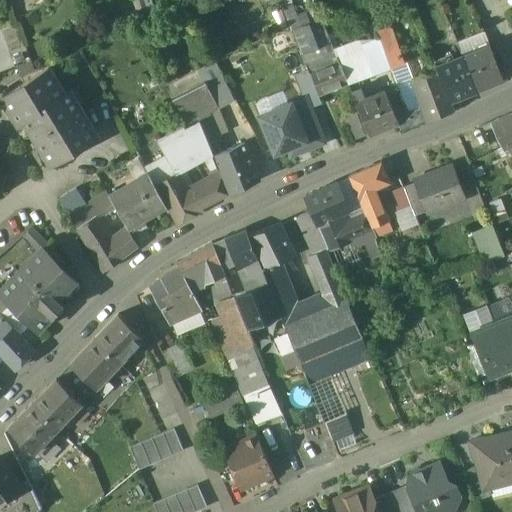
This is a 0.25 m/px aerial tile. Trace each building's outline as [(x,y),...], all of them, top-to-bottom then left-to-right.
[(321,16),(301,24),(299,19),(290,23),(301,52),(331,40),(321,16)] [(379,41),(337,56),(338,59),(348,83),(401,64),(389,30),(376,35),(379,41)] [(331,40),(301,52),(305,61),(334,50),(331,40)] [(490,45),(463,56),(477,90),(504,79),(490,45)] [(463,56),(437,66),(438,69),(450,100),(477,90),(463,56)] [(338,59),(309,71),(318,94),(348,83),(338,59)] [(321,102),(318,94),(309,71),(308,68),(296,73),(305,97),(309,107),(321,102)] [(64,94),(48,69),(1,99),(18,125),(23,122),(51,166),(94,139),(87,126),(89,125),(69,91),(64,94)] [(438,69),(413,80),(417,88),(412,90),(415,100),(420,98),(428,119),(453,110),(450,100),(438,69)] [(225,80),(208,88),(218,108),(234,99),(225,80)] [(205,81),(172,98),(186,124),(208,113),(218,108),(208,88),(205,81)] [(360,87),(351,91),(356,102),(361,99),(363,95),(360,87)] [(361,99),(356,102),(369,133),(397,122),(398,121),(394,110),(385,89),(361,99)] [(305,140),(308,147),(323,141),(309,107),(305,97),(291,103),(305,140)] [(291,103),(261,115),(275,152),(305,140),(291,103)] [(407,105),(394,110),(398,121),(397,122),(401,129),(415,124),(407,105)] [(511,113),(511,111),(490,121),(504,148),(508,146),(511,144),(511,113)] [(211,118),(208,113),(198,118),(199,121),(207,140),(212,138),(220,135),(213,118),(211,118)] [(357,114),(345,118),(353,140),(365,135),(357,114)] [(199,121),(185,128),(184,126),(157,140),(166,156),(176,172),(180,170),(181,171),(196,163),(213,154),(207,140),(199,121)] [(216,147),(212,138),(207,140),(213,154),(214,155),(220,152),(218,146),(216,147)] [(229,193),(260,180),(245,143),(220,152),(214,155),(220,171),(229,193)] [(213,154),(196,163),(205,179),(220,171),(214,155),(213,154)] [(166,156),(144,168),(149,176),(154,186),(158,184),(157,183),(176,172),(166,156)] [(381,162),(351,174),(367,213),(372,226),(389,219),(378,193),(375,186),(388,181),(388,180),(381,162)] [(451,163),(414,178),(415,180),(426,210),(427,211),(464,197),(451,163)] [(176,172),(157,183),(158,184),(179,223),(203,210),(202,207),(201,207),(192,191),(181,171),(180,170),(176,172)] [(205,179),(201,181),(204,185),(213,201),(229,193),(220,171),(205,179)] [(149,176),(108,196),(127,230),(129,232),(145,224),(143,218),(165,206),(154,186),(149,176)] [(330,183),(306,194),(307,197),(306,197),(311,210),(317,224),(337,214),(347,209),(335,181),(334,182),(333,180),(329,182),(330,183)] [(415,180),(403,185),(413,210),(414,214),(426,210),(415,180)] [(388,181),(375,186),(378,193),(390,185),(388,181)] [(204,185),(192,191),(201,207),(202,207),(213,201),(204,185)] [(86,207),(75,189),(57,200),(69,218),(86,207)] [(105,192),(88,205),(97,218),(114,207),(108,196),(105,192)] [(311,210),(294,217),(309,254),(325,247),(327,247),(322,235),(317,224),(311,210)] [(413,210),(392,218),(396,230),(418,222),(414,214),(413,210)] [(342,225),(322,235),(327,247),(347,238),(350,245),(364,239),(373,235),(375,233),(372,226),(367,213),(342,225)] [(337,214),(317,224),(322,235),(342,225),(337,214)] [(111,240),(97,218),(75,228),(103,273),(104,272),(123,260),(122,258),(137,246),(129,232),(127,230),(111,240)] [(280,222),(251,234),(262,263),(278,259),(293,254),(280,222)] [(492,222),(472,230),(485,262),(505,255),(492,222)] [(26,235),(36,248),(45,241),(36,228),(26,235)] [(246,228),(225,237),(238,268),(245,264),(257,258),(246,228)] [(373,235),(364,239),(371,256),(380,252),(373,235)] [(212,242),(177,262),(179,266),(190,287),(191,288),(209,280),(224,274),(212,242)] [(347,298),(325,247),(309,254),(325,292),(296,304),(278,259),(262,263),(286,323),(347,298)] [(42,248),(0,291),(0,297),(9,306),(30,327),(36,332),(61,307),(55,301),(75,281),(42,248)] [(257,258),(245,264),(251,278),(263,273),(257,258)] [(190,287),(179,266),(159,279),(149,287),(169,322),(202,307),(199,299),(191,288),(190,287)] [(263,273),(251,278),(254,286),(266,280),(263,273)] [(237,308),(224,274),(209,280),(224,313),(237,308)] [(254,286),(234,294),(248,328),(280,314),(266,280),(254,286)] [(347,298),(286,323),(301,360),(319,353),(343,343),(362,335),(347,298)] [(30,327),(9,306),(0,314),(0,315),(20,336),(30,327)] [(224,313),(211,318),(226,353),(252,343),(237,308),(224,313)] [(118,314),(94,340),(120,364),(144,339),(135,331),(139,327),(132,320),(128,324),(118,314)] [(511,314),(494,321),(511,366),(511,314)] [(0,354),(15,371),(35,352),(20,336),(0,315),(0,354)] [(511,366),(494,321),(473,330),(478,342),(489,371),(491,375),(511,366)] [(362,335),(343,343),(351,365),(371,356),(362,335)] [(120,364),(94,340),(70,365),(95,389),(120,364)] [(478,342),(466,346),(478,376),(489,371),(478,342)] [(181,343),(167,350),(179,375),(193,369),(181,343)] [(269,386),(252,343),(226,353),(256,423),(281,413),(269,386)] [(343,343),(319,353),(327,375),(331,373),(351,365),(343,343)] [(294,350),(283,354),(287,365),(299,361),(294,350)] [(319,353),(301,360),(309,381),(327,375),(319,353)] [(327,375),(309,381),(325,421),(347,413),(331,373),(327,375)] [(84,403),(58,378),(32,405),(58,430),(84,403)] [(235,384),(201,400),(209,417),(242,402),(235,384)] [(58,430),(32,405),(9,429),(35,454),(58,430)] [(175,428),(129,447),(139,470),(184,451),(175,428)] [(511,430),(486,438),(483,436),(470,440),(473,455),(475,456),(476,464),(484,482),(511,475),(511,430)] [(353,432),(336,438),(339,450),(356,444),(353,432)] [(256,434),(242,440),(240,440),(226,446),(225,448),(223,450),(240,488),(273,473),(256,434)] [(439,463),(420,471),(415,469),(408,484),(420,511),(448,511),(454,510),(459,495),(458,492),(460,487),(455,486),(454,483),(447,481),(439,463)] [(0,504),(19,489),(0,464),(0,504)] [(484,482),(476,464),(466,468),(478,496),(489,493),(484,482)] [(30,484),(19,489),(23,494),(18,497),(29,511),(37,511),(42,509),(30,484)] [(198,484),(153,503),(156,511),(194,511),(208,506),(198,484)] [(408,484),(387,492),(395,511),(419,511),(420,511),(408,484)] [(367,487),(335,500),(340,511),(377,511),(372,498),(367,487)] [(19,489),(0,504),(0,511),(29,511),(18,497),(23,494),(19,489)] [(395,511),(387,492),(372,498),(377,511),(395,511)]
